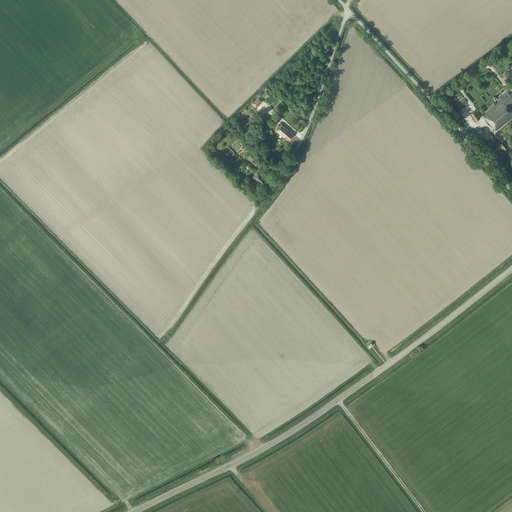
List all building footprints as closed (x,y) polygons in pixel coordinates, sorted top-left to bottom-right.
[(511,96),(510,94),(507,91),(500,97),(498,99),(500,101),(483,115),(496,130),(511,116),(511,96)] [(263,100),(259,96),(252,103),(256,107),(263,100)] [(476,121),(480,117),(475,110),(471,113),(476,121)] [(289,140),(294,135),(289,131),(290,130),(282,124),(276,130),(284,137),(285,136),(289,140)] [(504,150),(508,147),(503,142),(500,144),(504,150)] [(256,165),(260,168),(264,163),(256,155),(252,151),(249,154),(248,153),(246,156),(251,161),(256,165)] [(268,179),(264,176),(265,175),(258,169),(252,177),(258,182),(258,181),(263,185),(265,182),(266,183),(267,183),(268,181),(268,180),(268,179)]
